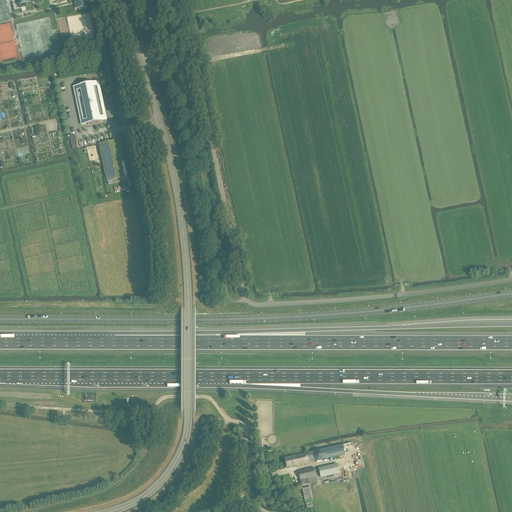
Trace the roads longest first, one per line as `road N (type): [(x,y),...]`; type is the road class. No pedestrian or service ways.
road 1 (unclassified): [(511,280),(251,303),(195,67),(176,55),(142,64)]
road 2 (secondary): [(0,319),(282,318),(511,293)]
road 3 (tertiary): [(107,511),(153,489),(175,464),(187,432),(185,250),(142,64)]
road 4 (motorway): [(511,323),(145,333),(114,342)]
road 5 (motorway): [(511,342),(114,342)]
road 6 (unclassified): [(238,505),(245,427),(208,397),(164,396),(145,414),(0,404)]
road 7 (motorway): [(239,376),(304,389),(511,399)]
road 8 (motorway): [(239,376),(511,376)]
road 9 (motorway): [(0,376),(239,376)]
road 10 (track): [(31,511),(106,492),(126,478),(143,450),(134,414)]
